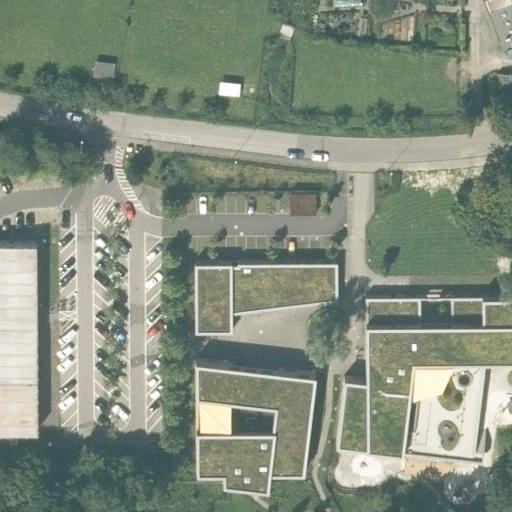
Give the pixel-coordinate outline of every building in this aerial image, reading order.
[(511,0),(487,0),(510,57),(511,56),(511,0)] [(115,67),(95,64),(92,80),(113,83),(115,67)] [(509,75),(496,75),(498,92),(511,92),(511,73),(509,73),(509,75)] [(292,93),(272,90),(269,106),(289,110),(292,93)] [(319,213),(320,193),(294,193),(294,213),(319,213)] [(37,325),(36,245),(0,245),(0,438),(37,438),(37,325)] [(295,264),(194,265),(194,336),(216,336),(232,335),(232,316),(337,303),(337,284),(337,263),(324,263),(295,264)] [(511,364),(511,297),(364,299),(365,384),(343,381),(335,450),(472,464),(487,365),(511,364)] [(270,479),(304,478),(315,377),(195,364),(196,479),(218,479),(222,480),(222,490),(251,493),(268,495),(270,479)]
